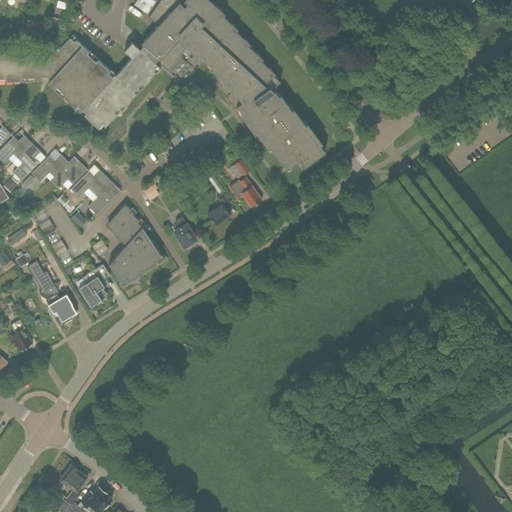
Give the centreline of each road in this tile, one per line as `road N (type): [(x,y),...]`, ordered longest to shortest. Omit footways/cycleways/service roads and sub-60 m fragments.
road 1 (residential): [(190,280),(104,158),(0,112)]
road 2 (track): [(511,340),(378,426),(436,511)]
road 3 (tertiary): [(190,280),(384,139)]
road 4 (tertiary): [(45,428),(100,347),(190,280)]
road 5 (tertiary): [(384,139),(511,42)]
road 6 (residential): [(364,115),(269,0)]
